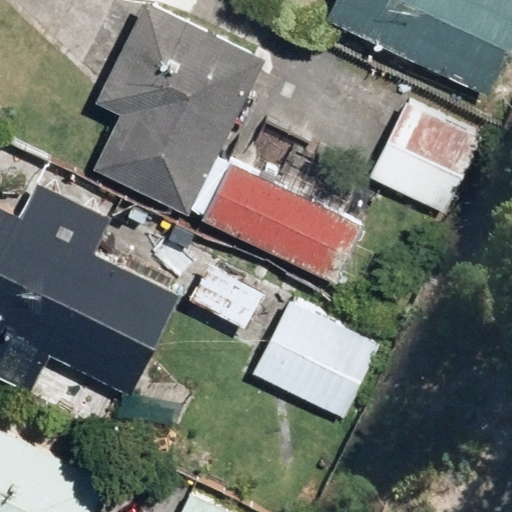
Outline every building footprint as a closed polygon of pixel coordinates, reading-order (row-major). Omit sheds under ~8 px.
[(368,216),(227,150),(279,41),(191,0),(158,0),(112,99),(131,108),(107,160),(343,270),(368,216)] [(443,0),(375,0),(365,27),(425,49),(443,0)] [(493,132),(413,91),(374,166),(454,208),(493,132)] [(8,189),(0,206),(0,332),(137,396),(193,275),(8,189)] [(273,279),(221,252),(201,290),(253,317),(273,279)] [(304,290),(264,365),(343,406),(383,331),(304,290)] [(0,511),(106,511),(131,461),(0,395),(0,511)] [(203,474),(184,511),(275,511),(276,509),(203,474)]
